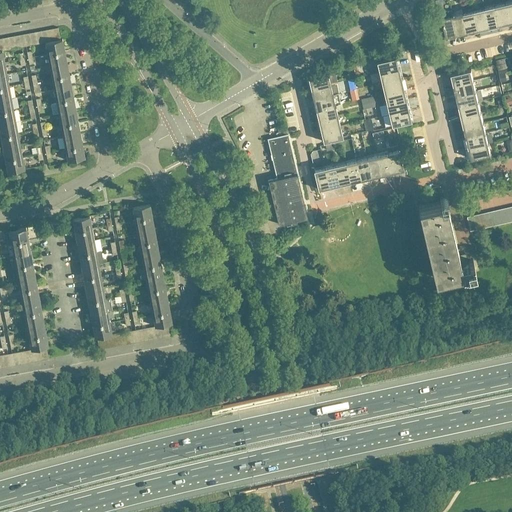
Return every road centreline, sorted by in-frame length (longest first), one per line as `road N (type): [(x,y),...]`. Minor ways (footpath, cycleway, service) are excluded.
road 1 (motorway): [(511,376),(0,495)]
road 2 (motorway): [(52,511),(511,407)]
road 3 (tertiary): [(313,511),(256,268),(190,121)]
road 4 (tertiary): [(174,129),(228,262),(287,511)]
road 5 (residential): [(76,370),(196,347),(168,195),(143,147)]
road 6 (residential): [(314,207),(441,178),(430,134),(444,130),(428,57)]
road 7 (residential): [(76,370),(45,204)]
road 8 (residential): [(107,168),(76,6)]
road 9 (tertiary): [(102,0),(174,129)]
road 10 (residential): [(314,207),(289,63)]
road 11 (tertiary): [(190,121),(120,0)]
road 12 (unclassified): [(289,63),(399,0)]
road 13 (residential): [(257,81),(164,0)]
